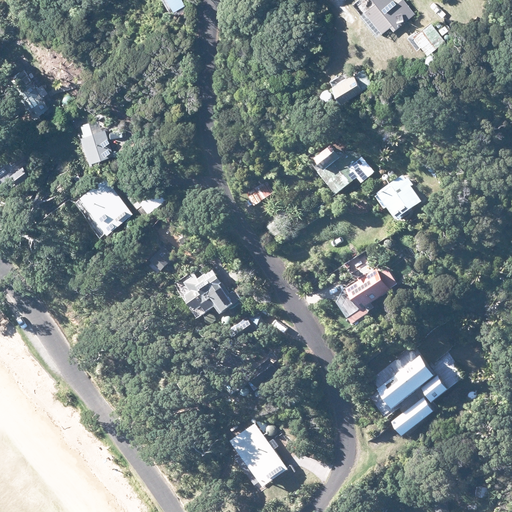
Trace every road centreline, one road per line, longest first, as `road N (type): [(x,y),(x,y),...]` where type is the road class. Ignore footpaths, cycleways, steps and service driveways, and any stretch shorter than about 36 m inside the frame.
road 1 (unclassified): [(213,0),(206,57),(214,174),(332,369),(344,412),(347,458),(315,511)]
road 2 (tertiary): [(171,511),(0,278)]
